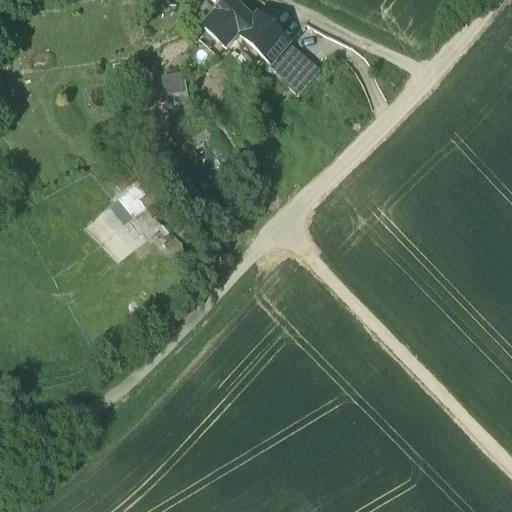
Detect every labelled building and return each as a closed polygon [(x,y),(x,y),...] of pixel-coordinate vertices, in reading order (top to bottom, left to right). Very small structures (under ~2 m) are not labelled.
[(263,74),(238,51),(225,65),(266,102),(267,102),(276,92),(290,76),(284,71),(276,80),(266,70),(263,74)] [(289,104),(276,92),(267,102),(266,102),(265,103),(279,116),(289,104)] [(279,116),(276,119),(306,146),(327,121),(297,94),(289,104),(279,116)] [(0,108),(0,148),(17,117),(0,108)] [(129,237),(117,259),(139,271),(151,248),(129,237)]
